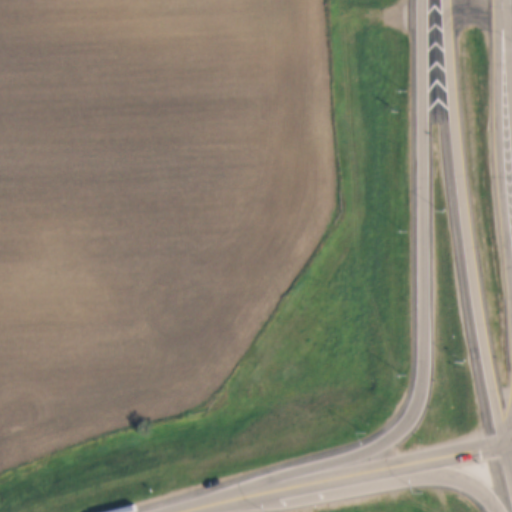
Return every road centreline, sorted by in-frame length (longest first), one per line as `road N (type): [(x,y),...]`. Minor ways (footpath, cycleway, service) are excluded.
road 1 (trunk): [(429,0),(429,381),(418,414),(390,443),(286,489),(460,478),(504,511)]
road 2 (trunk): [(452,0),(483,293),(510,452)]
road 3 (trunk): [(175,511),(510,452)]
